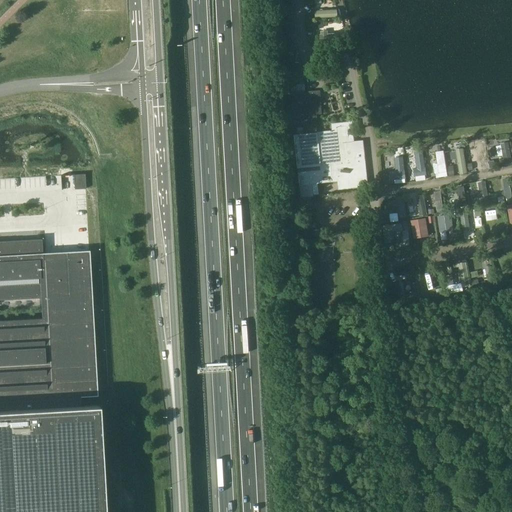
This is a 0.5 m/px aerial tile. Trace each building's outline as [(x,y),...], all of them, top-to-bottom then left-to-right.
[(305,92),(304,85),(304,78),(300,78),(300,85),(292,86),(295,127),(317,125),(316,114),(321,114),(320,91),(305,92)] [(355,141),(353,121),(333,123),(333,130),(295,134),(298,166),(322,164),(322,169),(299,171),(301,184),(313,183),(314,194),(319,193),(318,183),(339,181),(339,189),(368,186),(363,140),(355,141)] [(473,170),(480,167),(473,149),(466,152),(473,170)] [(455,155),(459,175),(467,174),(463,154),(455,155)] [(85,174),(74,174),(74,190),(85,189),(86,189),(85,174)] [(511,200),(509,193),(503,195),(507,204),(511,202),(511,200)] [(312,196),(301,197),(302,209),(313,208),(312,196)] [(426,217),(424,203),(417,204),(419,218),(426,217)] [(414,243),(427,240),(423,222),(410,225),(414,243)] [(0,240),(0,511),(103,511),(98,405),(80,406),(80,397),(97,396),(89,250),(88,250),(45,253),(42,253),(41,239),(37,239),(0,240)] [(386,278),(379,280),(382,296),(389,295),(386,278)]
